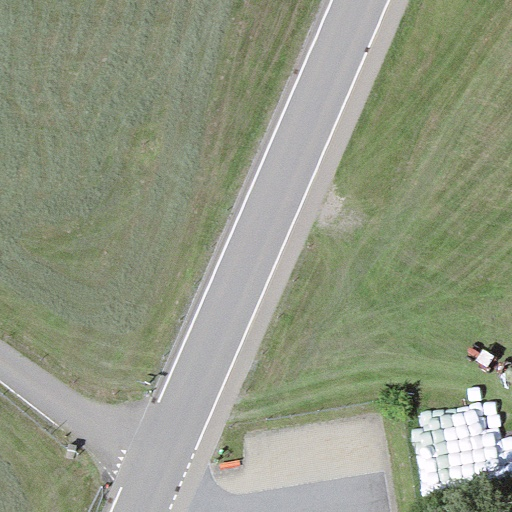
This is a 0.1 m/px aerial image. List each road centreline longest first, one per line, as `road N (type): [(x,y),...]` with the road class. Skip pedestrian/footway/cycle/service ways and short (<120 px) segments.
road 1 (tertiary): [(136,511),(360,0)]
road 2 (track): [(154,471),(0,365)]
